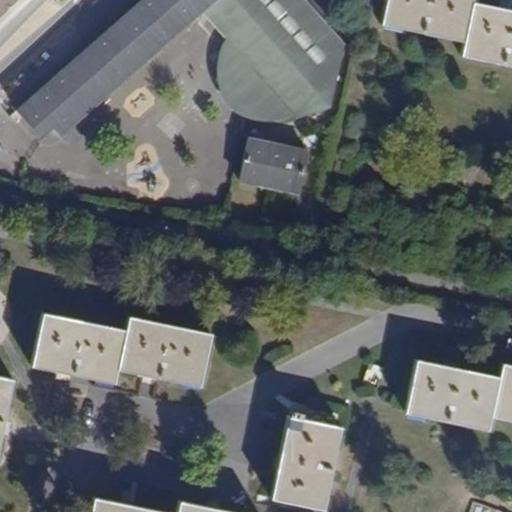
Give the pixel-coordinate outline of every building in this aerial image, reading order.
[(0,0),(0,9),(0,10),(11,0),(0,0)] [(308,114),(331,106),(343,47),(301,0),(140,0),(16,110),(35,131),(43,132),(53,127),(60,134),(201,10),(228,37),(229,39),(226,48),(225,60),(226,67),(229,78),(235,89),(243,99),(252,106),(265,111),(276,113),(284,113),(293,110),(296,112),(300,116),(308,114)] [(511,64),(511,9),(471,1),(471,0),(385,0),(381,23),(464,40),(461,54),(511,64)] [(265,111),(252,106),(243,99),(235,89),(229,78),(226,67),(225,60),(226,48),(229,39),(228,37),(223,44),(219,62),(220,75),(225,94),(230,103),(239,109),(252,114),(269,117),(290,115),(296,112),(293,110),(284,113),(276,113),(265,111)] [(240,179),(298,191),(306,150),(248,139),(240,179)] [(117,369),(199,387),(211,333),(129,316),(126,331),(43,313),(31,366),(114,384),(117,369)] [(511,364),(501,363),(498,376),(417,359),(406,412),(487,430),(490,415),(511,419),(511,364)] [(0,447),(15,379),(0,375),(0,447)] [(272,498),(324,508),(340,425),(287,415),(272,498)] [(233,511),(180,501),(177,511),(163,511),(94,497),(90,511),(233,511)]
